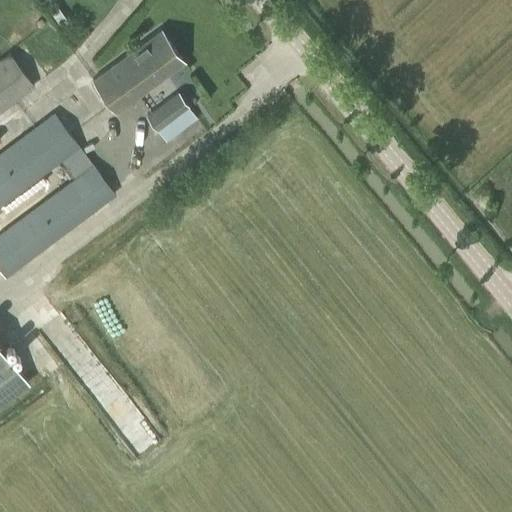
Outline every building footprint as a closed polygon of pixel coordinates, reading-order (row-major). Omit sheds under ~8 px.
[(91,80),(115,113),(184,61),(161,28),(91,80)] [(0,57),(0,112),(35,86),(9,51),(0,57)] [(177,92),(146,115),(156,130),(156,129),(165,141),(196,118),(188,107),(189,106),(177,92)] [(0,270),(5,277),(116,194),(54,112),(0,152),(0,205),(61,160),(74,177),(0,231),(0,270)] [(0,344),(0,401),(28,381),(0,344)]
